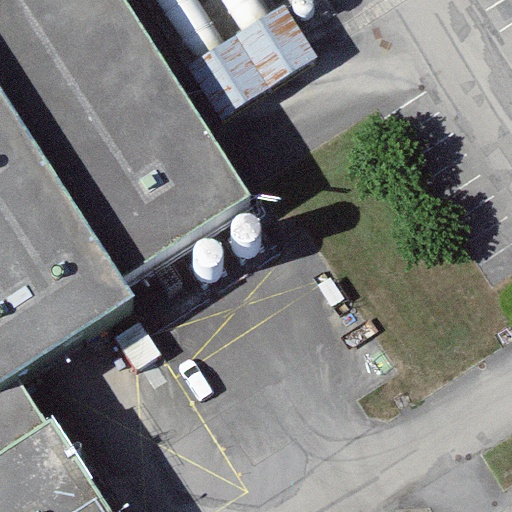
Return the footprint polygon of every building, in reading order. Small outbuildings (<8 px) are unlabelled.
[(0,0),(0,107),(127,306),(257,222),(114,0),(0,0)] [(155,0),(204,75),(232,57),(196,0),(155,0)] [(221,0),(251,45),(280,27),(262,0),(221,0)] [(313,4),(308,2),(303,3),(298,6),(296,10),(295,15),(297,20),(300,24),(305,25),(310,25),(315,22),(317,17),(318,12),(316,8),(313,4)] [(227,125),(320,67),(289,22),(280,27),(251,45),(232,57),(204,75),(199,78),(227,125)] [(141,330),(127,306),(0,107),(0,419),(25,405),(141,330)] [(250,235),(244,235),(239,238),(235,242),(233,247),(233,253),(235,258),(239,263),(244,265),(250,266),(256,264),(260,261),(263,256),(264,250),(263,245),(260,240),(256,236),(250,235)] [(211,258),(206,258),(201,261),(197,265),(195,270),(195,276),(197,281),(201,286),(206,288),(211,289),(217,287),(221,284),(224,279),(225,273),(225,268),(222,263),(217,259),(211,258)] [(0,419),(0,480),(50,448),(25,405),(0,419)] [(0,480),(0,511),(100,511),(57,444),(50,448),(0,480)]
